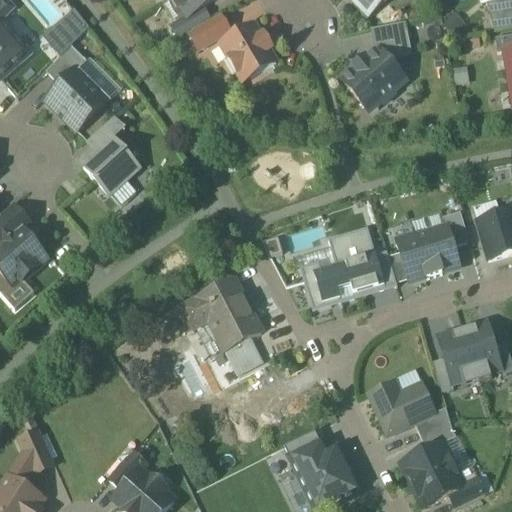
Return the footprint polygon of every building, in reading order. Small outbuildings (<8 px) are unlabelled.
[(21,11),(10,0),(0,0),(0,31),(5,27),(21,11)] [(185,0),(180,3),(192,27),(175,36),(179,44),(217,25),(214,19),(241,5),(238,0),(185,0)] [(349,0),(374,25),(401,0),(349,0)] [(375,47),(336,78),(371,115),(412,81),(391,55),(410,54),(404,23),(372,30),(375,47)] [(235,39),(227,24),(193,42),(201,58),(235,39)] [(33,56),(5,27),(0,31),(0,87),(1,88),(33,56)] [(265,31),(228,50),(248,90),(286,70),(265,31)] [(511,41),(499,43),(501,58),(511,57),(511,41)] [(93,67),(79,52),(51,79),(65,94),(85,74),(93,67)] [(117,106),(85,74),(65,94),(50,110),(82,142),(117,106)] [(137,141),(121,122),(94,145),(105,159),(86,176),(114,209),(148,180),(124,152),(137,141)] [(0,226),(0,243),(4,248),(0,251),(0,274),(17,295),(51,266),(28,238),(34,233),(17,213),(0,226)] [(447,231),(454,251),(469,246),(460,217),(443,222),(446,232),(447,231)] [(511,220),(479,230),(491,270),(511,264),(511,220)] [(335,257),(301,267),(315,312),(387,291),(369,231),(330,242),(335,257)] [(396,245),(409,286),(426,281),(427,282),(442,278),(442,276),(460,271),(454,251),(447,231),(446,232),(414,242),(414,240),(396,245)] [(195,310),(196,311),(183,317),(195,342),(208,336),(221,365),(276,339),(249,284),(195,310)] [(509,375),(493,321),(464,330),(481,384),(509,375)] [(481,384),(464,330),(436,339),(452,393),(481,384)] [(395,442),(420,430),(427,444),(456,431),(452,416),(444,419),(428,387),(408,397),(403,386),(374,400),(395,442)] [(417,493),(464,470),(471,467),(459,446),(456,431),(427,444),(433,457),(405,470),(417,493)] [(26,457),(13,479),(0,499),(0,511),(50,511),(55,504),(38,492),(45,480),(57,476),(42,437),(23,444),(26,457)] [(148,465),(134,456),(112,488),(127,498),(142,475),(148,465)] [(427,511),(433,511),(458,502),(463,511),(466,511),(493,497),(486,485),(476,491),(464,470),(417,493),(427,511)] [(175,511),(181,504),(142,475),(127,498),(117,510),(120,511),(175,511)]
